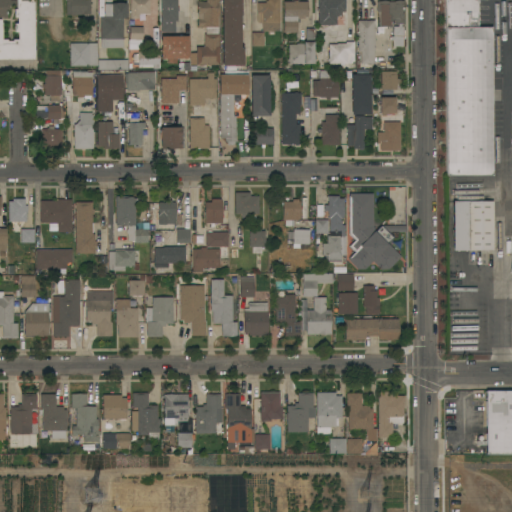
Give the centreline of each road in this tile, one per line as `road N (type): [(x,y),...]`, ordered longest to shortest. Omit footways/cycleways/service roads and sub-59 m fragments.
road 1 (residential): [(0,366),(511,370)]
road 2 (tertiary): [(427,511),(424,0)]
road 3 (residential): [(0,173),(425,171)]
